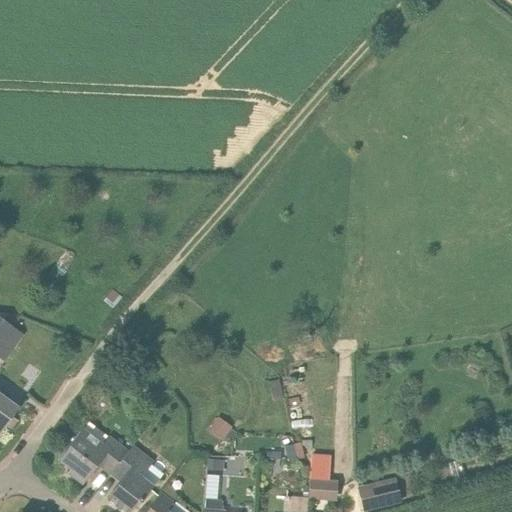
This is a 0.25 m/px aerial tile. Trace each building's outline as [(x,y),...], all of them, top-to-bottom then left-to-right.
[(0,318),(0,345),(3,342),(13,327),(0,318)] [(13,327),(3,342),(14,350),(24,335),(13,327)] [(277,380),(269,382),(274,400),(282,399),(277,380)] [(0,431),(16,408),(1,397),(5,392),(0,388),(0,431)] [(229,429),(231,427),(217,418),(207,431),(221,441),(223,437),(229,429)] [(233,432),(229,429),(223,437),(229,442),(233,432)] [(102,444),(81,430),(57,460),(70,470),(67,474),(82,485),(98,464),(111,473),(128,449),(108,436),(102,444)] [(298,459),(303,458),(298,443),(294,445),(298,459)] [(287,460),(297,457),(293,445),(283,447),(287,460)] [(129,451),(128,449),(111,473),(122,480),(106,500),(121,511),(127,511),(139,498),(142,500),(153,486),(140,477),(153,462),(132,447),(129,451)] [(308,479),(307,499),(326,501),(336,491),(327,481),(329,456),(310,455),(309,464),(308,479)] [(222,461),(207,460),(207,471),(221,471),(222,461)] [(394,478),(373,484),(380,508),(400,503),(394,478)] [(159,494),(145,511),(165,511),(164,511),(171,503),(175,496),(164,488),(159,494)] [(201,510),(201,511),(223,511),(221,511),(222,503),(219,500),(203,499),(201,510)]
